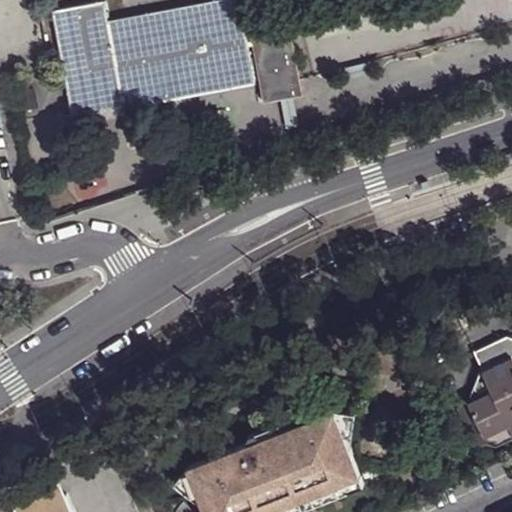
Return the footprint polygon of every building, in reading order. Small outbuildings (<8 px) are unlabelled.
[(244,27),(237,0),(221,0),(106,22),(103,0),(96,0),(92,1),(54,8),(72,113),(253,80),(247,40),(244,27)] [(258,25),(261,39),(273,99),(311,93),(294,5),(257,12),(258,25)] [(261,39),(258,25),(244,27),(247,40),(261,39)] [(469,400),(485,442),(498,444),(511,437),(511,336),(509,334),(474,351),(481,366),(485,377),(481,379),(477,388),(479,395),(469,400)] [(481,366),(469,400),(479,395),(477,388),(481,379),(485,377),(481,366)] [(456,407),(474,447),(485,442),(469,400),(456,407)] [(246,443),(184,467),(195,494),(202,511),(262,511),(285,503),(309,493),(334,483),(359,473),(348,448),(343,435),(333,408),(271,433),(257,438),(256,437),(255,435),(250,434),(248,434),(246,438),(246,443)] [(333,408),(343,435),(353,432),(354,412),(333,408)] [(268,426),(248,434),(250,434),(255,435),(256,437),(257,438),(271,433),(268,426)] [(195,494),(184,467),(172,484),(188,498),(195,494)] [(359,473),(334,483),(338,492),(362,482),(359,473)] [(334,483),(309,493),(312,502),(338,492),(334,483)] [(53,488),(10,508),(11,511),(70,511),(63,498),(59,500),(53,488)] [(309,493),(285,503),(288,511),(312,502),(309,493)] [(285,503),(262,511),(286,511),(288,511),(285,503)]
